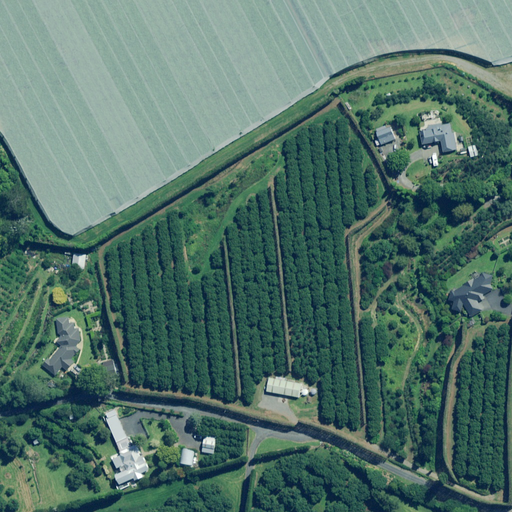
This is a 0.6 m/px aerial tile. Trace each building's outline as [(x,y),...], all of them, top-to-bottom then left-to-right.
[(457,149),(451,123),(441,125),(441,123),(420,127),(423,144),(440,140),(443,152),(457,149)] [(392,135),(388,126),(375,131),(380,145),(388,141),(386,137),(392,135)] [(82,254),(72,253),(72,263),(82,263),(82,254)] [(453,291),(451,290),(447,300),(453,302),(451,309),(459,311),(465,308),(470,317),(482,310),(478,302),(484,298),(483,295),(494,289),(492,275),(483,273),(481,275),(473,280),(473,279),(463,284),(463,285),(453,291)] [(69,324),(67,317),(55,319),(58,334),(60,336),(55,342),(61,346),(49,360),(47,358),(42,365),(54,375),(61,367),(66,370),(73,361),(70,359),(78,349),(75,346),(79,340),(78,330),(71,324),(69,324)] [(303,384),(281,380),(281,377),(278,376),(277,379),(270,378),(268,391),(300,397),(303,384)] [(116,415),(114,410),(105,414),(107,418),(116,415)] [(119,423),(116,424),(115,421),(110,423),(112,426),(118,441),(125,438),(124,435),(126,434),(122,425),(121,426),(119,423)] [(217,437),(204,435),(201,452),(214,454),(217,437)] [(39,442),(36,436),(31,439),(34,445),(39,442)] [(133,448),(122,454),(120,450),(111,455),(112,458),(118,471),(121,469),(123,473),(127,471),(130,478),(148,470),(140,453),(136,455),(133,448)] [(195,451),(184,449),(181,464),(192,465),(195,451)]
